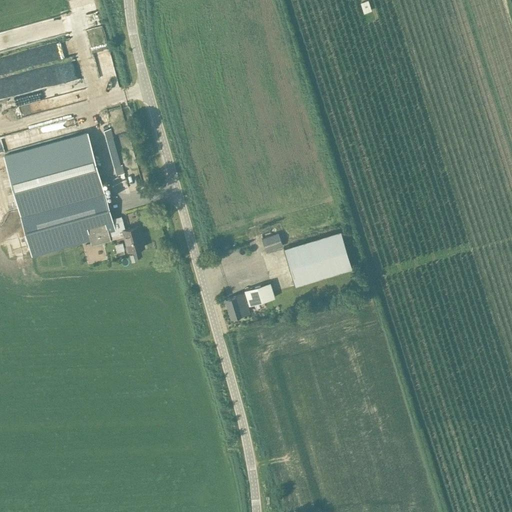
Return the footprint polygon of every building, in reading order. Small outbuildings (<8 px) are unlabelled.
[(364,12),(372,9),(369,0),(367,0),(361,2),(364,12)] [(40,88),(77,79),(68,45),(71,44),(70,40),(23,51),(28,69),(35,67),(37,77),(40,88)] [(109,234),(112,233),(116,231),(89,132),(6,155),(32,255),(90,239),(91,245),(111,240),(109,234)] [(115,166),(122,165),(116,137),(109,138),(115,166)] [(122,230),(116,231),(112,233),(113,239),(125,235),(129,250),(144,246),(138,225),(122,230)] [(283,247),(295,286),(352,268),(341,230),(283,247)] [(262,238),(264,246),(266,251),(283,246),(279,233),(262,238)] [(116,243),(118,250),(126,249),(125,241),(116,243)] [(244,290),(249,305),(275,297),(270,282),(244,290)] [(225,299),(230,317),(249,312),(243,293),(225,299)]
